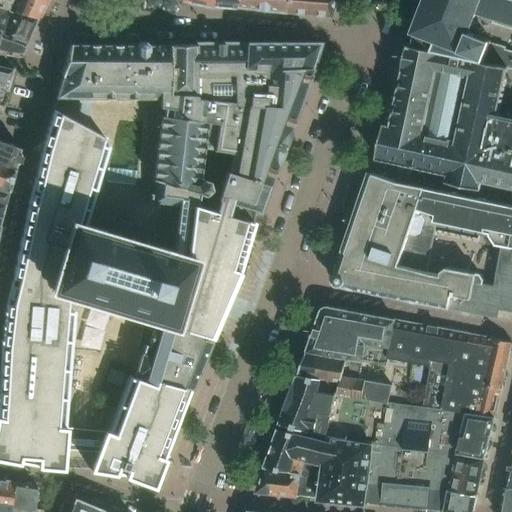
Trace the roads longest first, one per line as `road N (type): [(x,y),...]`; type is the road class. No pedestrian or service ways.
road 1 (residential): [(68,20),(331,33),(362,45)]
road 2 (residential): [(0,279),(68,20)]
road 3 (unclassified): [(276,279),(362,45)]
road 4 (unclassified): [(192,511),(276,279)]
road 5 (residential): [(511,330),(276,279)]
